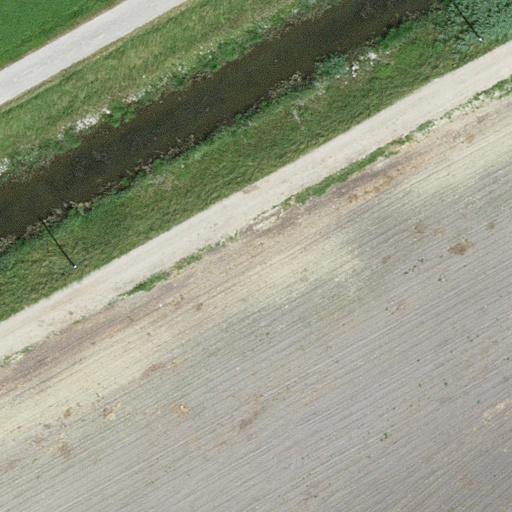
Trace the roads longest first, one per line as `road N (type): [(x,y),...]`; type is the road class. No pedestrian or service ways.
road 1 (track): [(0,337),(511,59)]
road 2 (track): [(183,0),(0,101)]
